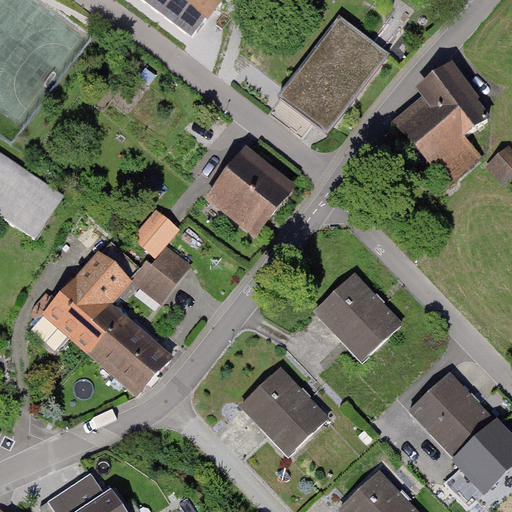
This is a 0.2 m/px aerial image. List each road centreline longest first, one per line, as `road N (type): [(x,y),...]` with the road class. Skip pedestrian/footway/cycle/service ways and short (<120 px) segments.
road 1 (residential): [(166,401),(332,198)]
road 2 (residential): [(332,198),(511,381)]
road 3 (residential): [(332,198),(408,86),(486,0)]
road 4 (residential): [(0,478),(166,401)]
road 5 (residential): [(166,401),(275,511)]
